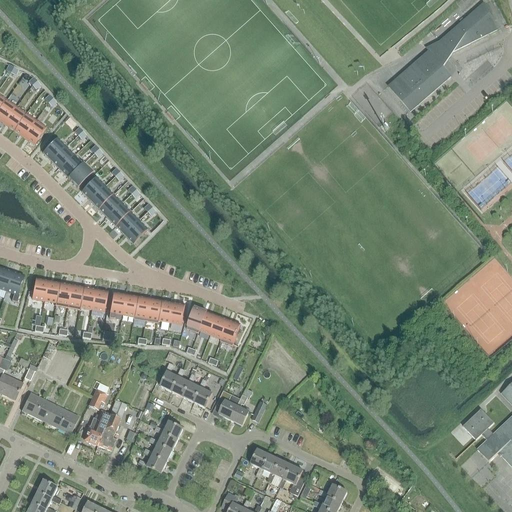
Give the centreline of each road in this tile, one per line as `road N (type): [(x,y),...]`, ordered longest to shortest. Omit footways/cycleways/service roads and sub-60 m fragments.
road 1 (residential): [(354,511),(366,486),(250,431),(242,447)]
road 2 (residential): [(164,502),(115,489),(21,443)]
road 3 (residential): [(89,227),(0,142)]
